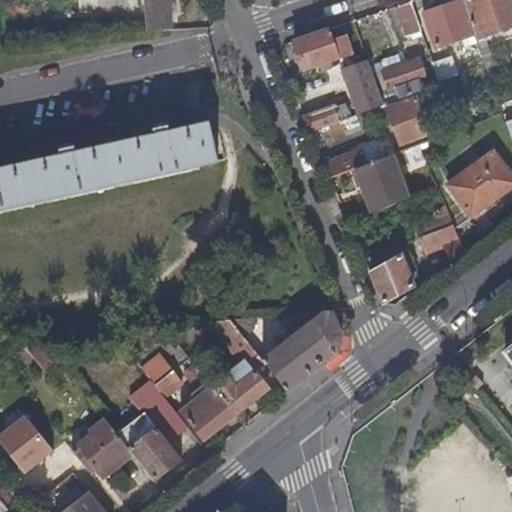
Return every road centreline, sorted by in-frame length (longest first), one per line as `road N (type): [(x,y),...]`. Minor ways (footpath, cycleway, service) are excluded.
road 1 (residential): [(385,353),(241,33)]
road 2 (tertiary): [(385,353),(511,253)]
road 3 (tertiary): [(188,511),(287,432)]
road 4 (tertiary): [(287,432),(385,353)]
